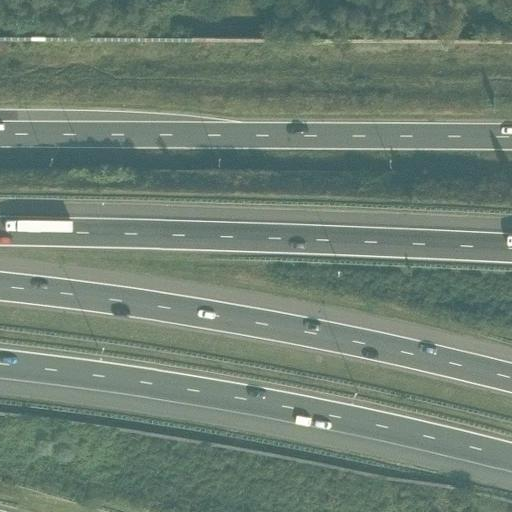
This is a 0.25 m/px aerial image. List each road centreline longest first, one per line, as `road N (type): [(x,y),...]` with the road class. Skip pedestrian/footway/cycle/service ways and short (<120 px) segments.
road 1 (motorway): [(0,363),(263,404),(511,458)]
road 2 (motorway): [(511,377),(262,323),(0,286)]
road 3 (motorway): [(511,249),(0,234)]
road 4 (trunk): [(511,136),(0,134)]
